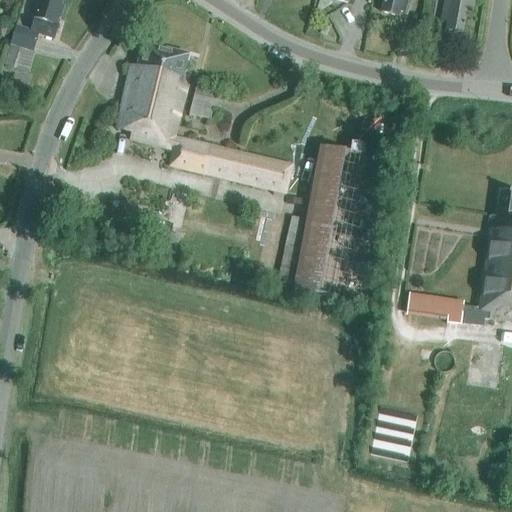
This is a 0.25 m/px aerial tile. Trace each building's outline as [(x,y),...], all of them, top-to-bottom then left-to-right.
[(17,28),(11,46),(19,49),(33,54),(40,35),(53,40),(60,19),(64,7),(62,6),(63,0),(38,0),(33,17),(35,18),(30,32),(17,28)] [(407,0),(383,0),(380,11),(397,16),(399,9),(404,11),(407,0)] [(471,13),(473,0),(443,0),(440,20),(445,21),(444,30),(463,33),(466,12),(471,13)] [(11,46),(4,66),(12,69),(19,49),(11,46)] [(293,168),(223,153),(177,141),(190,88),(182,86),(189,58),(143,46),(137,70),(131,69),(116,132),(133,136),(131,143),(174,154),(170,169),(223,182),(286,196),(293,168)] [(212,123),(218,96),(197,91),(191,118),(212,123)] [(319,146),(305,220),(291,217),(278,282),(293,286),(292,293),(369,307),(396,160),(319,146)] [(494,313),(511,315),(511,192),(500,191),(497,217),(490,216),(477,310),(462,308),(460,325),(483,328),(484,321),(493,322),(494,313)] [(119,241),(123,224),(100,218),(95,234),(119,241)] [(138,246),(177,256),(182,239),(142,229),(138,246)] [(406,294),(405,318),(459,322),(461,298),(406,294)]
